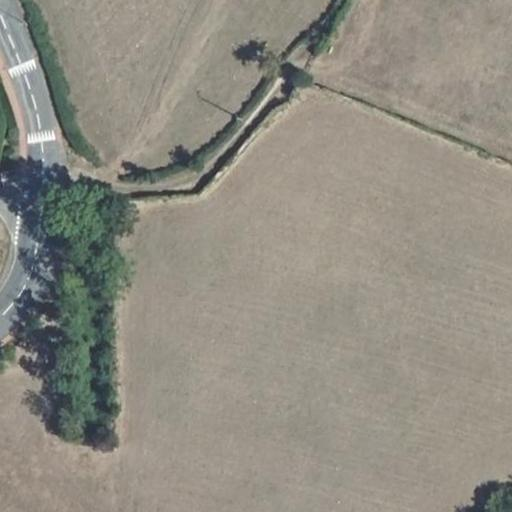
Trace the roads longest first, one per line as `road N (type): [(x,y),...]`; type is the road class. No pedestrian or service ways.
road 1 (unclassified): [(42,202),(40,136),(0,13)]
road 2 (unclassified): [(0,315),(33,263),(42,202)]
